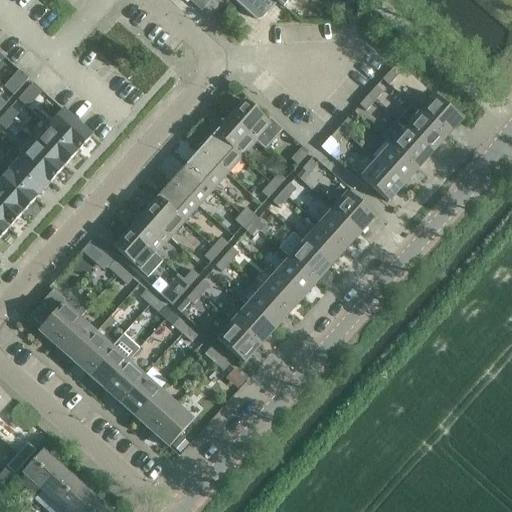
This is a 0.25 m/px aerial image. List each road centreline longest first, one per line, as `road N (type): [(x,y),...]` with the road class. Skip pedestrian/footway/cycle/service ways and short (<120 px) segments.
road 1 (residential): [(175,511),(511,139)]
road 2 (residential): [(0,313),(208,80),(213,61),(205,47),(151,0)]
road 3 (residential): [(159,511),(0,366)]
